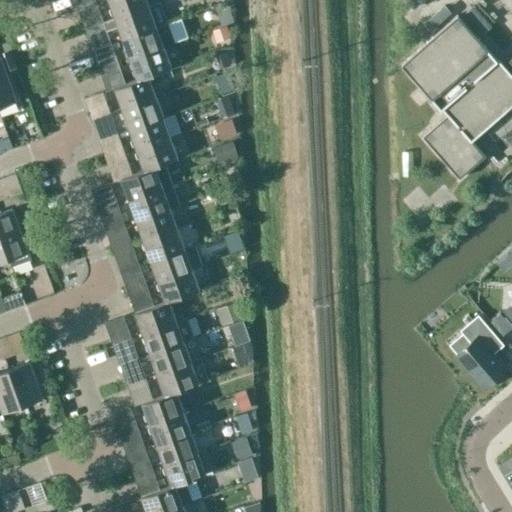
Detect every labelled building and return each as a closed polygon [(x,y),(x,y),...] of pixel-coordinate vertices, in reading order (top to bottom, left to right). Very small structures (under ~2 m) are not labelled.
[(147,0),(107,0),(114,18),(114,19),(150,6),(147,0)] [(114,18),(104,21),(106,29),(106,31),(117,27),(122,40),(157,27),(168,23),(160,3),(150,6),(114,19),(114,18)] [(101,15),(92,19),(97,33),(106,29),(104,21),(101,15)] [(433,36),(426,42),(401,64),(441,110),(443,108),(448,114),(423,136),(459,178),(485,156),(472,140),(511,104),(511,74),(498,58),(497,60),(478,38),(458,15),(433,36)] [(92,19),(82,22),(85,29),(87,36),(97,33),(92,19)] [(157,27),(122,40),(129,60),(165,47),(175,44),(168,23),(157,27)] [(165,47),(129,60),(137,81),(149,76),(172,68),(165,47)] [(97,63),(99,71),(118,64),(116,56),(97,63)] [(2,57),(0,57),(0,104),(16,99),(2,57)] [(121,71),(118,64),(99,71),(102,78),(121,71)] [(137,81),(114,89),(122,109),(156,97),(149,76),(137,81)] [(156,97),(122,109),(129,130),(164,117),(156,97)] [(109,106),(98,109),(104,123),(114,120),(111,113),(109,106)] [(98,109),(88,113),(91,120),(94,127),(104,123),(98,109)] [(164,117),(129,130),(136,150),(171,138),(164,117)] [(203,121),(206,138),(232,134),(229,117),(203,121)] [(171,138),(136,150),(144,170),(164,163),(179,158),(171,138)] [(214,162),(233,157),(228,140),(209,145),(214,162)] [(123,147),(113,150),(118,164),(128,161),(125,154),(123,147)] [(113,150),(104,154),(106,161),(108,167),(118,164),(113,150)] [(144,170),(121,178),(121,179),(129,199),(172,184),(164,163),(144,170)] [(172,184),(129,199),(136,220),(170,207),(179,204),(172,184)] [(115,196),(105,199),(111,214),(120,210),(118,203),(115,196)] [(105,199),(96,203),(98,210),(101,217),(111,214),(105,199)] [(170,207),(136,220),(143,240),(177,228),(170,207)] [(13,208),(0,212),(0,233),(8,257),(28,250),(13,208)] [(177,228),(143,240),(151,261),(185,248),(177,228)] [(0,233),(0,259),(8,257),(0,233)] [(130,237),(120,241),(125,255),(134,251),(132,244),(130,237)] [(120,241),(111,244),(113,251),(115,258),(125,255),(120,241)] [(185,248),(151,261),(158,281),(192,269),(202,265),(195,245),(185,248)] [(192,269),(158,281),(165,302),(169,300),(199,289),(192,269)] [(144,277),(135,281),(139,294),(149,291),(147,284),(144,277)] [(135,281),(125,285),(127,291),(130,298),(139,294),(135,281)] [(165,302),(135,313),(142,333),(176,321),(169,300),(165,302)] [(472,344),(457,358),(485,390),(508,370),(495,355),(506,346),(479,317),(461,332),(472,344)] [(176,321),(142,333),(150,354),(184,341),(193,338),(185,318),(176,321)] [(129,330),(119,334),(125,348),(134,345),(131,338),(129,330)] [(119,334),(110,337),(113,344),(116,352),(125,348),(119,334)] [(0,338),(0,348),(9,345),(6,336),(0,338)] [(184,341),(150,354),(157,374),(191,362),(184,341)] [(9,345),(0,348),(0,358),(5,357),(12,354),(9,345)] [(191,362),(157,374),(164,395),(176,391),(199,383),(199,382),(206,380),(199,359),(191,362)] [(30,361),(9,369),(22,403),(43,396),(30,361)] [(9,369),(0,371),(0,407),(1,411),(22,403),(9,369)] [(144,371),(134,374),(139,389),(148,385),(146,378),(144,371)] [(134,374),(125,378),(127,385),(130,392),(139,389),(134,374)] [(164,395),(142,403),(149,423),(183,411),(176,391),(164,395)] [(183,411),(149,423),(156,444),(190,432),(183,411)] [(135,420),(126,423),(131,437),(140,434),(138,427),(135,420)] [(126,423),(116,427),(118,434),(121,441),(131,437),(126,423)] [(190,432),(156,444),(164,464),(198,452),(190,432)] [(233,441),(234,456),(246,455),(245,440),(233,441)] [(198,452),(164,464),(171,485),(185,480),(205,473),(212,471),(204,450),(198,452)] [(150,461),(140,465),(145,479),(155,475),(153,468),(150,461)] [(140,465),(131,468),(133,475),(135,482),(145,479),(140,465)] [(171,485),(140,496),(146,511),(159,511),(182,504),(192,500),(185,480),(171,485)] [(8,494),(1,497),(4,506),(18,501),(15,492),(8,494)] [(18,501),(4,506),(5,511),(17,511),(22,511),(18,501)]
